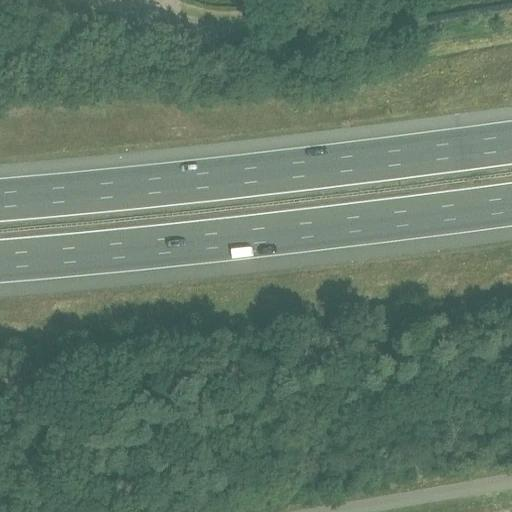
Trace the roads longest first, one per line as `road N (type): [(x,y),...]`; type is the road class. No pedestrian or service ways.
road 1 (motorway): [(511,142),(0,200)]
road 2 (motorway): [(0,261),(511,205)]
road 3 (unclassified): [(95,0),(212,31),(270,26),(335,0)]
road 4 (unclassified): [(320,511),(511,476)]
